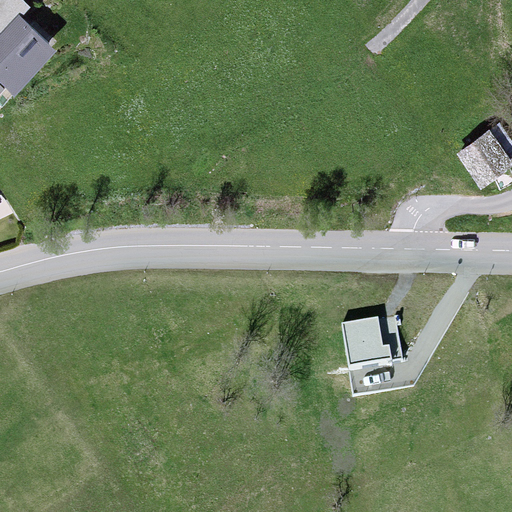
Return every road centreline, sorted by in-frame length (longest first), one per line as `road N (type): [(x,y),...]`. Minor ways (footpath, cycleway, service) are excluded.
road 1 (tertiary): [(405,251),(126,248),(0,274)]
road 2 (residential): [(405,251),(416,219),(437,207),(500,207),(511,198)]
